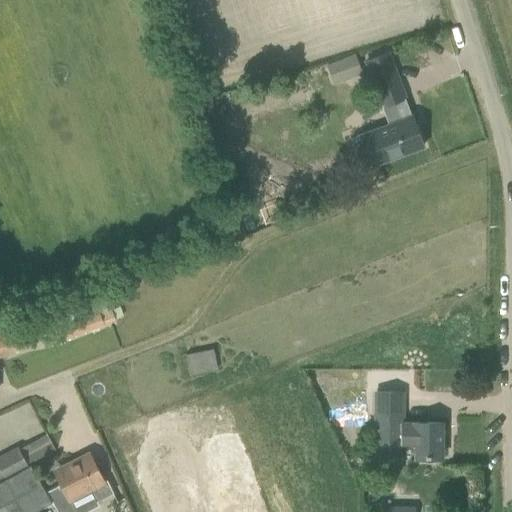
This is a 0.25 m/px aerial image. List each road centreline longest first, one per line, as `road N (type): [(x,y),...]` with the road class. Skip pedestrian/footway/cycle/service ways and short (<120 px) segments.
road 1 (track): [(71,379),(186,336),(267,243),(507,152)]
road 2 (unclassified): [(511,203),(507,152),(458,0)]
road 3 (unclassified): [(510,511),(511,340)]
